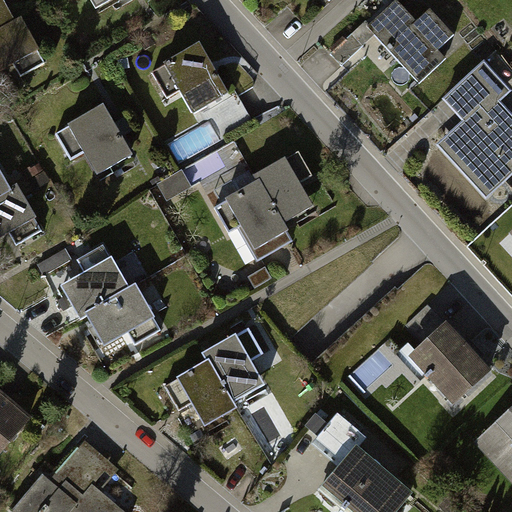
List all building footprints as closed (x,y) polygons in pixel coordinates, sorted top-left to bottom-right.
[(0,0),(0,35),(22,23),(8,0),(0,0)] [(97,0),(105,13),(128,0),(97,0)] [(374,32),(423,85),(449,61),(441,53),(455,40),(430,13),(416,26),(399,8),(374,32)] [(22,23),(0,35),(0,75),(20,65),(28,79),(55,64),(29,19),(22,23)] [(186,96),(199,119),(230,102),(201,52),(159,76),(174,103),(186,96)] [(435,146),(487,201),(511,178),(511,118),(497,102),(511,91),(483,62),(441,99),(462,122),(435,146)] [(91,157),(104,181),(134,164),(106,113),(63,137),(79,164),(91,157)] [(263,187),(288,230),(318,213),(305,190),(320,182),(304,155),(259,180),(263,187)] [(0,191),(9,187),(0,171),(0,191)] [(9,187),(0,191),(0,245),(14,237),(23,251),(50,236),(24,191),(9,187)] [(248,231),(261,254),(292,237),(288,230),(263,187),(221,211),(236,238),(248,231)] [(84,272),(61,285),(79,316),(86,312),(129,287),(105,245),(78,260),(84,272)] [(66,249),(38,265),(44,276),(72,259),(66,249)] [(129,287),(86,312),(108,348),(131,335),(139,349),(166,334),(141,289),(129,287)] [(414,363),(462,413),(498,380),(450,330),(414,363)] [(212,365),(237,409),(267,392),(254,368),(269,360),(254,333),(208,358),(212,365)] [(197,410),(210,433),(241,416),(237,409),(212,365),(170,389),(185,416),(197,410)] [(0,469),(0,470),(34,430),(0,400),(0,469)] [(511,423),(481,451),(511,484),(511,423)] [(327,495),(348,511),(410,511),(419,501),(361,453),(327,495)] [(47,485),(22,511),(118,511),(103,498),(114,486),(81,457),(52,490),(47,485)]
